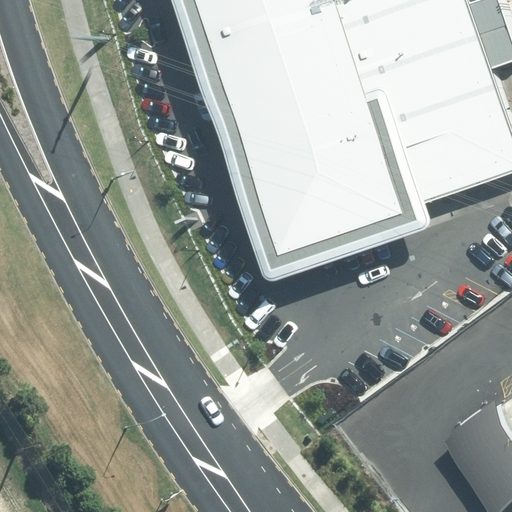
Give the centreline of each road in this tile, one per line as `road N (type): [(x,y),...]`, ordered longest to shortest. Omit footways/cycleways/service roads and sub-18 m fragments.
road 1 (primary): [(8,0),(59,148),(151,348),(267,511)]
road 2 (primary): [(220,511),(115,355),(0,138)]
